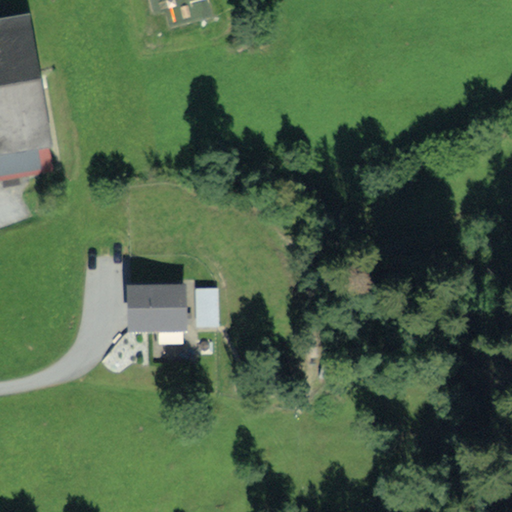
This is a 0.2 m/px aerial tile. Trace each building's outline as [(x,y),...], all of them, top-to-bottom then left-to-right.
[(0,156),(48,148),(27,28),(0,32),(0,156)] [(218,287),(194,287),(194,325),(219,325),(218,287)] [(187,291),(126,292),(127,334),(187,334),(187,291)] [(308,359),(318,359),(317,339),(307,340),(308,359)] [(331,366),(323,363),(318,378),(327,380),(331,366)]
